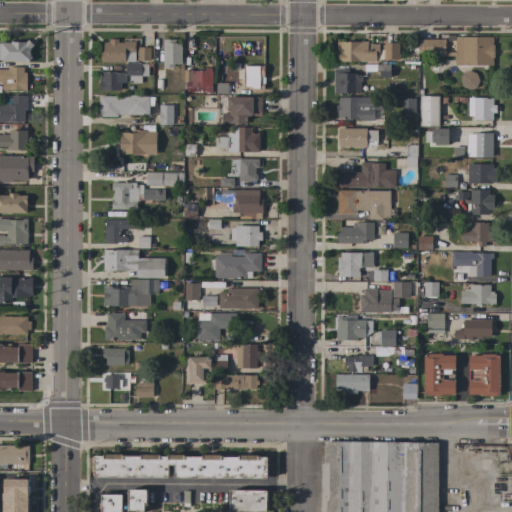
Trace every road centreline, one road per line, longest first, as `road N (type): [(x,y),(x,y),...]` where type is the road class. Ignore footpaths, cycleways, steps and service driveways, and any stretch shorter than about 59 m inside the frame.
road 1 (residential): [(300,511),(304,0)]
road 2 (residential): [(0,14),(511,16)]
road 3 (residential): [(0,424),(511,423)]
road 4 (tertiary): [(64,424),(65,0)]
